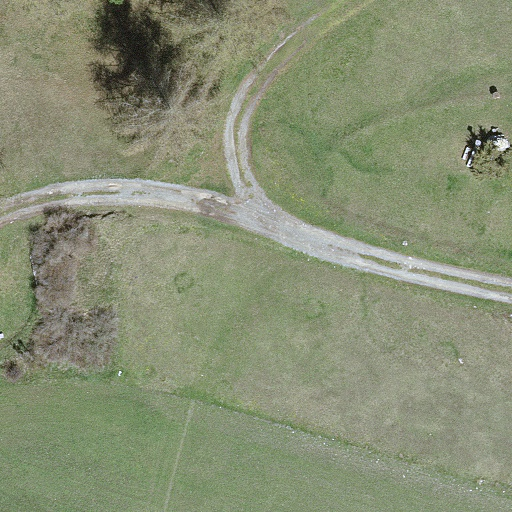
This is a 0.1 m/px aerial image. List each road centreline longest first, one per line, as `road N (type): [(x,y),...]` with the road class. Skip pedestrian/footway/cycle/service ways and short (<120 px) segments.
road 1 (track): [(243,218),(437,293),(511,307)]
road 2 (track): [(356,0),(304,30),(240,122),(243,218)]
road 3 (track): [(0,232),(85,204),(243,218)]
